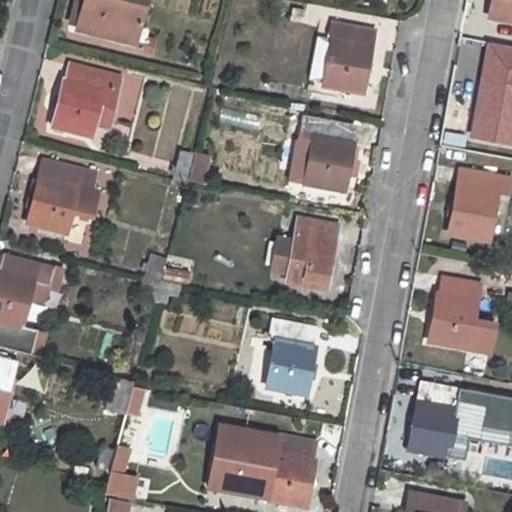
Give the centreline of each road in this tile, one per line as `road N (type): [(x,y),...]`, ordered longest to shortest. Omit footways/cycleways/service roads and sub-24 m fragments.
road 1 (residential): [(354,511),(449,0)]
road 2 (residential): [(37,0),(0,150)]
